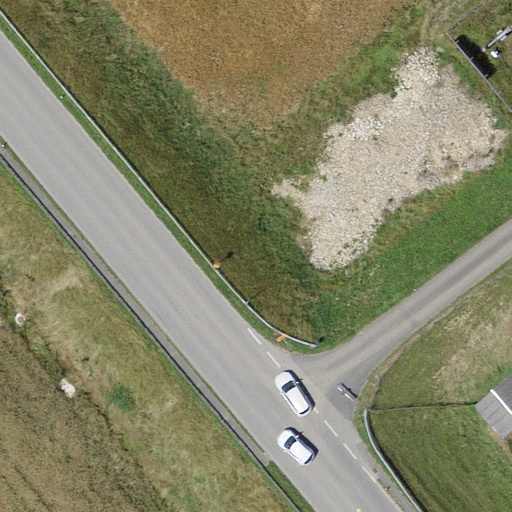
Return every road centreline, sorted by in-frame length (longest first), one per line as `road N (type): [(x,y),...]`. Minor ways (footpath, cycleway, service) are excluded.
road 1 (tertiary): [(283,421),(0,80)]
road 2 (unclassified): [(511,243),(283,421)]
